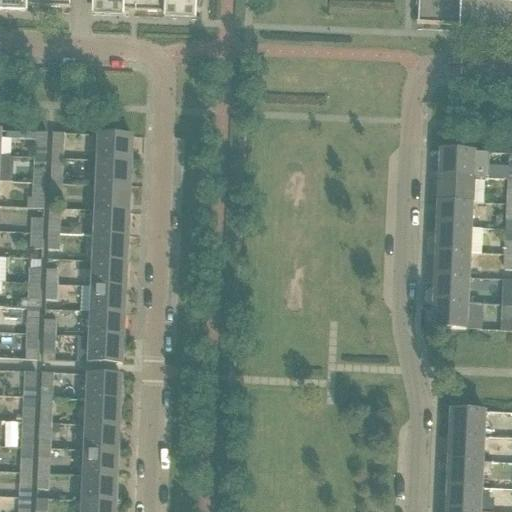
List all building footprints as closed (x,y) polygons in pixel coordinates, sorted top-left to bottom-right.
[(0,0),(0,11),(27,13),(27,7),(26,0),(0,0)] [(26,0),(27,7),(69,9),(69,0),(26,0)] [(92,0),(92,16),(124,17),(124,11),(124,0),(92,0)] [(124,0),(124,11),(164,13),(165,13),(165,0),(124,0)] [(165,0),(165,13),(164,13),(164,19),(196,20),(196,0),(165,0)] [(461,2),(460,2),(440,1),(440,0),(418,0),(418,23),(416,23),(416,24),(459,26),(460,26),(461,2)] [(460,26),(459,26),(459,32),(489,34),(491,3),(475,3),(475,0),(460,0),(460,2),(461,2),(460,26)] [(511,0),(506,0),(507,4),(491,3),(489,34),(511,34),(511,0)] [(34,149),(46,150),(47,134),(36,134),(35,134),(34,149)] [(63,160),(64,135),(53,134),(52,160),(63,160)] [(98,163),(131,164),(132,138),(100,136),(98,163)] [(489,154),(441,152),(440,178),(472,179),(488,180),(489,154)] [(52,160),(51,185),(62,186),(63,160),(52,160)] [(98,163),(97,188),(129,189),(131,164),(98,163)] [(33,169),(33,184),(45,185),(45,170),(33,169)] [(472,179),(440,178),(439,203),(471,205),(472,179)] [(45,185),(33,184),(32,199),(28,199),(27,210),(44,211),(45,185)] [(51,185),(50,200),(61,201),(62,186),(51,185)] [(97,188),(96,213),(128,214),(129,189),(97,188)] [(439,203),(438,228),(470,230),(471,205),(439,203)] [(48,236),(60,236),(61,211),(49,211),(48,236)] [(128,214),(96,213),(95,238),(127,239),(128,214)] [(31,235),(43,236),(43,220),(32,220),(31,235)] [(438,228),(437,253),(469,255),(470,230),(438,228)] [(43,236),(31,235),(30,250),(42,251),(43,236)] [(60,236),(48,236),(48,251),(59,252),(60,236)] [(127,239),(95,238),(94,263),(126,264),(127,239)] [(437,253),(436,278),(468,280),(468,266),(477,266),(478,255),(469,255),(437,253)] [(511,256),(504,256),(503,282),(511,282),(511,256)] [(126,264),(94,263),(93,288),(125,289),(126,264)] [(29,270),(29,286),(40,286),(41,271),(29,270)] [(46,287),(57,287),(58,272),(47,271),(46,287)] [(436,278),(435,303),(467,305),(468,280),(436,278)] [(511,282),(503,282),(502,307),(511,307),(511,282)] [(28,301),(28,311),(39,312),(40,286),(29,286),(28,301)] [(57,287),(46,287),(45,302),(56,302),(57,287)] [(125,289),(93,288),(92,313),(124,314),(125,289)] [(467,305),(435,303),(433,329),(466,331),(467,305)] [(501,320),(511,320),(511,307),(502,307),(501,320)] [(26,336),(38,337),(39,312),(28,311),(27,326),(26,336)] [(92,313),(91,338),(123,339),(124,314),(92,313)] [(44,321),(44,337),(55,338),(56,322),(44,321)] [(38,337),(26,336),(25,362),(36,362),(38,337)] [(55,338),(44,337),(42,362),(54,363),(55,338)] [(123,339),(91,338),(89,364),(122,366),(123,339)] [(25,374),(23,399),(35,399),(36,374),(25,374)] [(41,374),(41,389),(53,390),(53,374),(41,374)] [(88,402),(120,404),(121,378),(89,376),(88,402)] [(23,399),(22,424),(34,424),(35,399),(23,399)] [(52,400),(40,399),(39,425),(51,425),(52,400)] [(120,404),(88,402),(87,427),(119,429),(120,404)] [(452,411),(451,438),(483,439),(484,413),(452,411)] [(22,424),(21,449),(33,450),(34,424),(22,424)] [(51,425),(39,425),(38,450),(50,451),(51,425)] [(87,427),(86,452),(118,454),(119,429),(87,427)] [(451,438),(449,463),(482,464),(483,439),(451,438)] [(21,449),(20,475),(32,475),(33,450),(21,449)] [(50,451),(38,450),(37,475),(49,476),(50,451)] [(118,454),(86,452),(84,478),(117,479),(118,454)] [(449,463),(448,488),(480,489),(481,475),(490,476),(490,465),(482,464),(449,463)] [(32,475),(20,475),(19,500),(30,501),(32,475)] [(49,476),(37,475),(36,490),(48,491),(49,476)] [(84,478),(83,503),(115,504),(117,479),(84,478)] [(479,511),(480,489),(448,488),(447,511),(479,511)] [(19,500),(18,511),(29,511),(30,501),(19,500)] [(115,511),(115,504),(83,503),(82,511),(115,511)]
